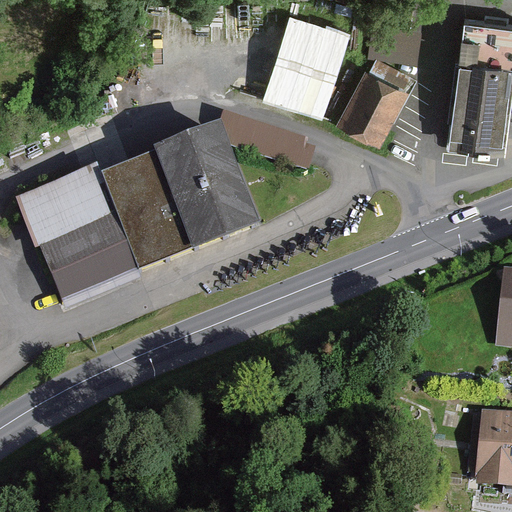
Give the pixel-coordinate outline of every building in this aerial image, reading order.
[(455,66),(511,72),(511,27),(454,21),(449,65),(455,66)] [(381,145),(414,81),(374,60),(341,125),(381,145)] [(501,155),(511,72),(455,66),(445,148),(501,155)] [(307,145),(308,140),(227,115),(221,126),(229,147),(309,171),(316,148),(307,145)] [(155,155),(193,252),(260,226),(229,147),(221,126),(154,152),(155,155)] [(100,177),(140,272),(193,252),(155,155),(100,177)] [(18,201),(64,313),(143,280),(140,272),(100,177),(97,168),(18,201)] [(511,343),(511,282),(504,282),(499,343),(511,343)] [(511,492),(511,422),(485,420),(479,489),(511,492)]
